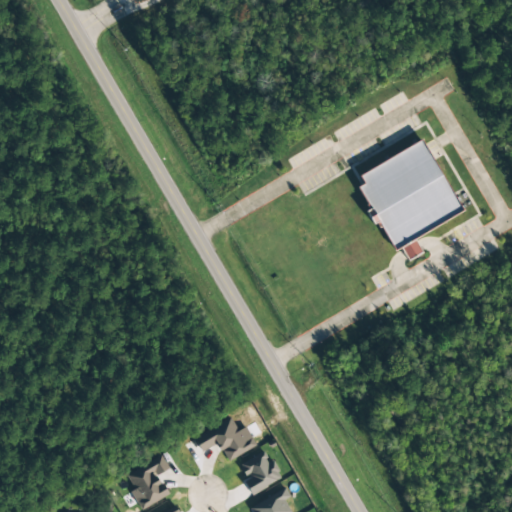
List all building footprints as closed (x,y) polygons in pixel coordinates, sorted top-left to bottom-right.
[(461,213),(422,140),(358,174),(363,184),(359,186),(394,252),(401,248),(407,260),(421,253),(413,239),(461,213)] [(255,447),(246,427),(237,431),(231,419),(193,437),(201,452),(217,444),(226,461),(255,447)] [(243,481),(251,495),(281,478),(272,461),(268,463),(262,452),(239,465),(247,479),(243,481)] [(167,496),(157,475),(168,470),(162,456),(126,474),(133,490),(130,491),(139,510),(167,496)] [(249,508),(251,511),(289,511),(283,501),(289,497),(284,488),(249,508)]
